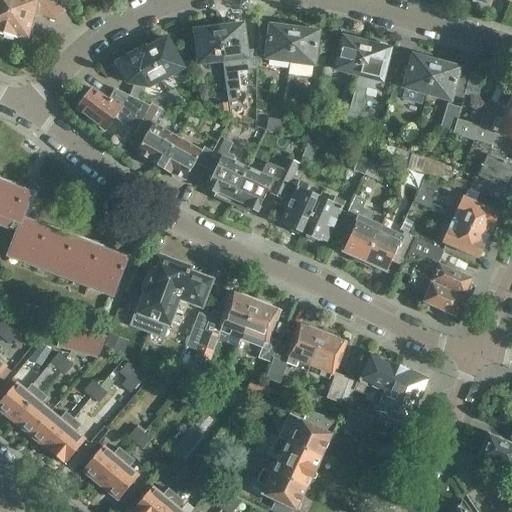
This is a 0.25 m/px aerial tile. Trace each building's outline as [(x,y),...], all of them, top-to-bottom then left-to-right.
[(0,0),(0,34),(3,35),(13,0),(0,0)] [(13,0),(3,35),(16,39),(16,36),(28,39),(34,15),(54,21),(66,10),(56,0),(13,0)] [(228,28),(218,29),(222,62),(246,59),(242,26),(240,26),(238,23),(230,24),(228,28)] [(289,62),(294,30),(284,29),(283,25),(274,24),(272,27),(270,27),(265,59),(289,62)] [(199,65),(222,62),(218,29),(209,30),(206,27),(198,28),(196,32),(194,32),(199,65)] [(310,78),(312,66),(313,66),(318,33),(316,33),(314,29),(306,28),(303,31),(294,30),(289,62),(288,74),(310,78)] [(325,68),(358,76),(366,44),(357,42),(356,38),(348,36),(345,39),(343,38),(340,51),(330,48),(325,68)] [(144,49),(161,81),(182,69),(166,40),(164,41),(161,40),(144,49)] [(375,47),(366,44),(358,76),(348,116),(359,119),(369,79),(381,82),(389,50),(388,50),(386,46),(378,44),(375,47)] [(148,88),(161,81),(144,49),(111,67),(120,83),(125,80),(127,84),(134,85),(129,97),(139,102),(145,87),(148,88)] [(404,88),(427,95),(436,63),(427,61),(426,57),(418,54),(415,57),(413,57),(404,88)] [(445,66),(436,63),(427,95),(450,101),(459,70),(457,69),(456,65),(448,63),(445,66)] [(235,72),(224,74),(226,91),(237,90),(235,72)] [(482,78),(470,75),(464,96),(476,99),(482,78)] [(501,107),(511,111),(511,82),(507,80),(502,91),(506,93),(501,107)] [(182,101),(175,89),(168,93),(174,105),(182,101)] [(115,117),(136,133),(150,107),(139,102),(129,97),(121,109),(110,101),(109,102),(93,90),(85,99),(81,100),(78,105),(78,109),(77,111),(104,131),(115,117)] [(150,162),(160,168),(177,138),(153,124),(155,120),(152,118),(161,102),(153,101),(150,107),(136,133),(145,138),(136,154),(138,155),(139,158),(146,162),(149,161),(151,162),(150,162)] [(511,111),(501,107),(488,101),(479,128),(457,121),(453,134),(474,141),(491,146),(497,134),(511,140),(511,111)] [(219,118),(228,117),(226,103),(217,104),(219,118)] [(415,103),(412,115),(421,118),(424,106),(415,103)] [(439,130),(452,134),(460,108),(447,104),(439,130)] [(197,129),(203,118),(192,112),(186,124),(197,129)] [(201,152),(177,138),(160,168),(170,174),(170,173),(172,174),(173,178),(180,182),(183,181),(185,181),(195,164),(205,169),(213,152),(204,148),(201,152)] [(214,198),(230,205),(247,168),(232,162),(234,157),(227,154),(231,144),(219,139),(213,152),(205,169),(214,173),(206,190),(216,194),(214,198)] [(461,171),(474,177),(496,186),(497,183),(510,188),(511,184),(511,152),(491,146),(474,141),(461,171)] [(317,147),(308,144),(302,157),(310,161),(317,147)] [(403,171),(425,178),(441,182),(450,185),(454,167),(395,151),(391,163),(404,168),(403,171)] [(354,170),(365,175),(371,162),(359,159),(354,170)] [(284,194),(298,166),(286,160),(279,175),(274,185),(272,189),(284,194)] [(371,162),(365,175),(379,181),(386,166),(371,162)] [(247,168),(230,205),(246,212),(248,209),(257,213),(271,183),(274,185),(279,175),(267,170),(265,171),(263,176),(247,168)] [(425,178),(403,171),(400,179),(402,180),(421,187),(425,178)] [(511,184),(510,188),(497,183),(496,186),(474,177),(468,190),(511,205),(511,184)] [(429,209),(441,182),(425,178),(421,187),(414,202),(429,209)] [(302,233),(303,234),(319,199),(306,194),(309,187),(299,182),(281,222),(289,225),(288,227),(289,228),(290,232),(298,236),(302,233)] [(9,189),(0,185),(0,225),(11,229),(25,193),(10,187),(9,189)] [(331,205),(319,199),(303,234),(305,235),(305,239),(313,243),(317,240),(319,241),(319,239),(327,242),(345,203),(334,198),(331,205)] [(354,261),(363,266),(380,228),(368,222),(372,213),(363,209),(366,203),(355,198),(346,216),(357,221),(342,253),(352,257),(354,261)] [(462,198),(452,221),(488,237),(491,238),(501,217),(498,216),(499,214),(486,209),(488,203),(477,198),(475,204),(462,198)] [(400,231),(407,234),(413,223),(405,220),(400,231)] [(484,247),(488,237),(452,221),(442,243),(478,260),(479,257),(482,257),(486,249),(484,247)] [(36,262),(48,232),(49,230),(34,224),(33,226),(21,222),(9,252),(22,257),(20,261),(34,267),(36,262)] [(380,228),(363,266),(372,270),(376,268),(386,273),(391,262),(402,267),(405,261),(415,239),(403,234),(401,238),(380,228)] [(59,236),(48,232),(36,262),(48,267),(46,271),(60,277),(62,272),(74,242),(75,240),(60,234),(59,236)] [(407,284),(416,287),(428,260),(438,265),(444,252),(415,239),(405,261),(415,265),(407,284)] [(88,282),(100,252),(101,250),(86,244),(85,246),(74,242),(62,272),(74,277),(73,281),(87,287),(88,282)] [(111,256),(100,252),(88,282),(100,287),(99,291),(113,297),(127,260),(112,254),(111,256)] [(159,258),(156,257),(135,313),(168,325),(177,304),(183,306),(185,302),(201,308),(211,282),(188,273),(190,269),(170,262),(169,258),(163,256),(159,258)] [(428,260),(416,287),(414,292),(425,297),(422,304),(455,318),(464,299),(473,280),(438,265),(428,260)] [(231,330),(243,334),(256,301),(241,295),(241,298),(233,295),(230,303),(229,302),(223,318),(224,318),(219,332),(229,336),(231,330)] [(270,306),(256,301),(243,334),(254,339),(252,345),(261,349),(257,359),(270,363),(277,343),(266,339),(267,335),(269,335),(275,320),(273,319),(276,312),(269,309),(270,306)] [(196,353),(204,331),(209,319),(198,315),(185,348),(196,353)] [(0,322),(0,337),(1,338),(9,328),(1,321),(0,322)] [(105,338),(63,327),(57,347),(97,357),(105,338)] [(292,348),(277,343),(270,363),(264,379),(278,384),(285,364),(295,368),(298,362),(310,366),(322,333),(308,327),(307,330),(300,327),(297,335),(295,334),(292,341),(294,342),(292,348)] [(9,328),(1,338),(8,345),(16,334),(9,328)] [(218,336),(204,331),(196,353),(194,360),(203,363),(204,359),(209,361),(218,336)] [(128,340),(109,333),(104,348),(123,355),(128,340)] [(336,338),(322,333),(310,366),(321,371),(319,377),(329,380),(334,366),(336,367),(342,352),(340,351),(343,343),(336,340),(336,338)] [(65,359),(58,353),(49,364),(57,370),(65,359)] [(383,393),(396,365),(381,359),(377,360),(368,356),(352,391),(361,395),(366,385),(380,391),(383,393)] [(65,359),(57,370),(64,376),(73,365),(65,359)] [(421,380),(423,377),(401,367),(400,367),(396,365),(383,393),(380,391),(371,411),(406,422),(410,412),(414,411),(418,400),(419,400),(425,385),(423,384),(421,380)] [(200,373),(193,370),(189,382),(196,384),(200,373)] [(349,379),(336,374),(327,398),(340,403),(349,379)] [(84,392),(91,397),(98,388),(91,381),(84,392)] [(257,395),(261,385),(250,381),(246,391),(257,395)] [(0,410),(14,423),(40,391),(31,386),(27,391),(16,382),(0,402),(0,410)] [(272,389),(261,385),(257,395),(268,399),(272,389)] [(98,388),(91,397),(99,403),(106,394),(98,388)] [(14,423),(30,435),(51,411),(42,403),(47,397),(40,391),(14,423)] [(278,438),(320,457),(337,422),(333,420),(292,409),(278,438)] [(30,435),(50,452),(73,419),(65,413),(60,419),(51,411),(30,435)] [(345,422),(370,430),(373,418),(349,411),(345,422)] [(172,450),(184,460),(203,437),(201,435),(212,421),(204,414),(193,428),(191,427),(172,450)] [(73,419),(50,452),(65,464),(85,439),(76,432),(81,425),(73,419)] [(127,438),(135,444),(144,434),(136,427),(127,438)] [(320,457),(278,438),(278,439),(264,432),(254,452),(239,449),(235,457),(270,473),(305,489),(320,458),(320,457)] [(144,434),(135,444),(142,450),(151,440),(144,434)] [(511,446),(488,436),(478,458),(511,473),(511,446)] [(83,471),(101,485),(126,455),(118,448),(114,454),(104,446),(83,471)] [(126,455),(101,485),(119,500),(139,475),(129,467),(134,461),(126,455)] [(177,478),(184,484),(193,474),(185,468),(177,478)] [(260,495),(294,511),(305,489),(270,473),(270,474),(263,470),(258,481),(252,479),(247,491),(259,497),(260,495)] [(193,474),(184,484),(192,491),(200,481),(193,474)] [(133,511),(160,511),(175,495),(168,489),(163,495),(154,487),(133,511)] [(214,504),(221,510),(232,496),(223,493),(214,504)] [(175,495),(160,511),(183,511),(178,507),(183,502),(175,495)] [(232,496),(221,510),(223,511),(233,511),(241,502),(235,497),(232,496)] [(470,511),(464,502),(462,501),(458,509),(456,511),(455,511),(470,511)]
